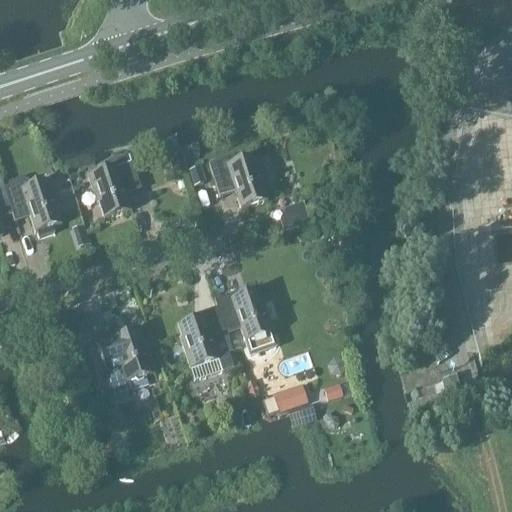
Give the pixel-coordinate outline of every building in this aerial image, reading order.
[(130,214),(125,197),(141,192),(129,158),(104,167),(106,172),(87,179),(97,206),(98,206),(104,222),(130,214)] [(263,186),(254,159),(235,165),(233,159),(208,168),(219,202),(235,196),(240,213),(267,204),(261,187),(263,186)] [(199,171),(188,174),(193,190),(204,186),(199,171)] [(28,183),(4,191),(12,217),(11,217),(14,225),(29,220),(35,236),(37,236),(39,241),(54,236),(52,231),(61,227),(56,211),(58,210),(48,182),(30,189),(28,183)] [(12,217),(4,191),(1,183),(0,183),(0,239),(2,239),(0,232),(0,221),(11,217),(12,217)] [(300,206),(290,210),(297,230),(307,227),(300,206)] [(256,293),(215,307),(216,311),(217,310),(226,338),(227,338),(241,333),(246,349),(252,354),(259,355),(266,353),(271,347),(272,340),(271,337),(273,336),(262,304),(261,305),(256,293)] [(217,314),(177,328),(181,340),(179,341),(190,373),(194,384),(233,371),(227,356),(231,354),(228,345),(229,345),(227,338),(226,338),(217,310),(216,311),(217,314)] [(95,347),(108,384),(103,385),(108,400),(114,403),(127,398),(131,393),(128,385),(154,377),(143,345),(141,345),(137,333),(95,347)] [(455,378),(442,381),(443,384),(446,394),(458,390),(455,380),(455,378)] [(255,384),(245,387),(250,402),(259,399),(255,384)] [(341,400),(338,390),(338,389),(323,393),(327,405),(341,400)] [(301,390),(274,399),(280,416),(306,406),(301,390)] [(286,416),(291,431),(315,423),(310,407),(286,416)]
